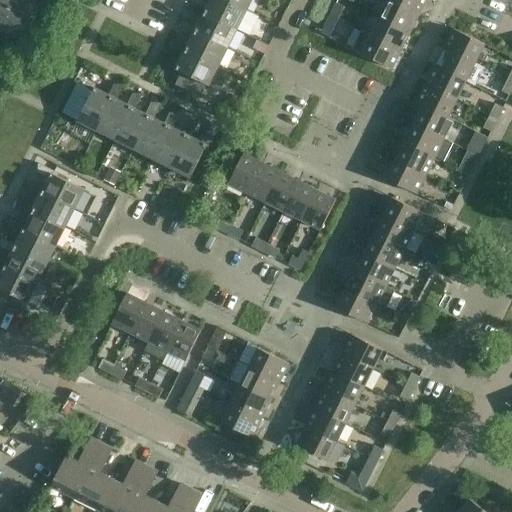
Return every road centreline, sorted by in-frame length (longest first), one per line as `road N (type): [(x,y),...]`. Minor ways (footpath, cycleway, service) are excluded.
road 1 (residential): [(76,390),(317,511)]
road 2 (residential): [(76,390),(0,495)]
